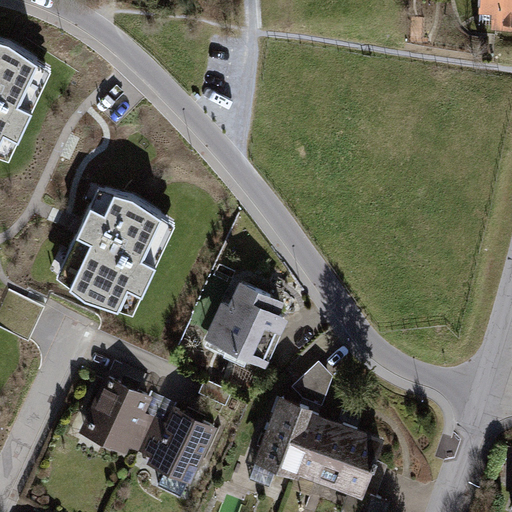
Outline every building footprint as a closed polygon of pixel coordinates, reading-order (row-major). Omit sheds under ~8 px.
[(511,0),(478,0),(478,22),(511,23),(511,0)] [(0,44),(0,152),(9,155),(47,71),(10,47),(0,44)] [(101,187),(62,269),(91,292),(134,304),(172,220),(136,195),(101,187)] [(296,300),(229,271),(201,335),(269,364),(296,300)] [(322,401),(338,370),(312,357),(297,388),(322,401)] [(217,422),(111,379),(87,435),(193,479),(217,422)] [(383,511),(408,448),(266,393),(237,469),(341,509),(339,511),(383,511)] [(511,470),(501,508),(511,511),(511,470)]
